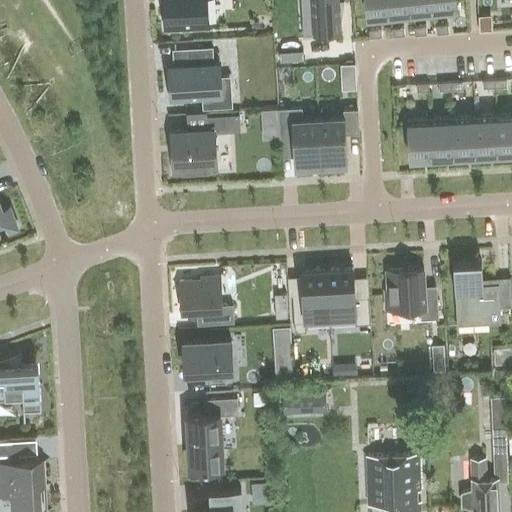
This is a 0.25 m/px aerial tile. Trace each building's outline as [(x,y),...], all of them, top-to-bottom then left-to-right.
[(164,0),(165,28),(207,26),(206,0),(164,0)] [(300,0),(301,16),(311,15),(312,34),(341,32),(339,0),(300,0)] [(365,0),(368,18),(390,16),(388,0),(365,0)] [(388,0),(390,16),(412,14),(410,0),(388,0)] [(410,0),(412,14),(434,11),(432,0),(410,0)] [(455,0),(432,0),(434,11),(457,9),(455,0)] [(495,10),(480,12),(481,28),(497,27),(495,10)] [(448,25),(436,26),(437,33),(449,32),(448,25)] [(426,26),(414,27),(415,35),(427,33),(426,26)] [(404,27),(392,28),(392,36),(404,35),(404,27)] [(381,28),(369,29),(370,37),(382,36),(381,28)] [(173,63),(169,63),(171,100),(202,98),(221,97),(220,76),(219,60),(213,61),(213,47),(189,48),(189,62),(173,63)] [(494,79),(483,80),(483,87),(495,87),(494,79)] [(506,79),(494,79),(495,87),(506,86),(506,79)] [(462,81),(450,82),(451,89),(462,89),(462,81)] [(450,82),(439,83),(439,90),(451,89),(450,82)] [(321,165),(318,117),(302,118),(302,107),(278,109),(279,135),(292,134),(294,167),(321,165)] [(344,116),(318,117),(321,165),(347,164),(345,132),(359,132),(357,108),(343,109),(344,116)] [(277,109),(261,110),(261,124),(278,123),(277,109)] [(511,114),(497,115),(499,155),(511,154),(511,114)] [(240,131),(240,115),(208,117),(208,128),(171,130),(173,174),(217,171),(215,132),(240,131)] [(475,116),(477,156),(499,155),(497,115),(475,116)] [(453,117),(455,158),(477,156),(475,116),(453,117)] [(431,119),(433,159),(455,158),(453,117),(431,119)] [(431,119),(408,120),(410,160),(433,159),(431,119)] [(0,234),(3,233),(4,236),(9,234),(8,232),(19,228),(10,205),(2,208),(0,202),(0,234)] [(481,260),(453,262),(457,325),(501,322),(500,307),(498,283),(483,284),(482,278),(481,260)] [(387,289),(385,289),(386,309),(420,307),(420,319),(438,318),(437,293),(425,294),(424,286),(423,267),(386,269),(387,289)] [(353,268),(327,269),(330,317),(354,316),(355,325),(370,324),(369,297),(355,298),(353,279),(353,268)] [(302,294),(292,295),(295,332),(306,331),(305,318),(330,317),(327,269),(301,270),(302,294)] [(221,276),(179,280),(182,314),(207,312),(209,324),(233,320),(231,304),(224,305),(221,276)] [(287,306),(275,307),(276,319),(288,318),(287,306)] [(289,326),(273,327),(274,348),(291,347),(289,326)] [(231,339),(183,341),(184,369),(184,371),(208,370),(209,383),(226,382),(225,369),(232,369),(231,339)] [(510,349),(495,350),(496,364),(511,363),(510,349)] [(8,359),(0,362),(0,396),(22,395),(23,421),(25,420),(24,411),(41,410),(38,364),(10,365),(8,359)] [(332,364),(322,365),(323,376),(333,375),(332,364)] [(505,370),(496,370),(497,382),(505,382),(505,370)] [(265,391),(255,391),(255,404),(265,403),(265,391)] [(315,395),(283,397),(284,414),(316,413),(315,395)] [(206,413),(187,414),(189,468),(222,465),(220,414),(238,413),(237,396),(205,398),(206,413)] [(12,441),(0,441),(0,455),(13,455),(12,441)] [(384,511),(421,511),(420,454),(366,456),(368,505),(384,504),(384,511)] [(461,493),(462,507),(473,509),(473,511),(499,511),(498,477),(486,478),(485,457),(471,458),(472,489),(461,493)] [(44,486),(43,459),(0,461),(0,494),(14,494),(15,511),(12,511),(11,511),(23,511),(41,511),(40,486),(44,486)] [(209,511),(234,511),(241,511),(240,489),(208,491),(209,511)]
